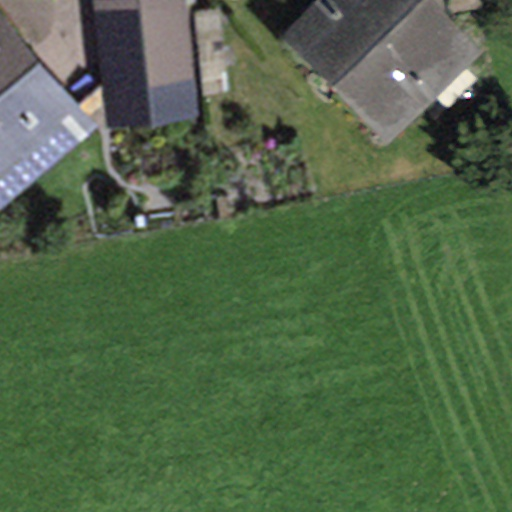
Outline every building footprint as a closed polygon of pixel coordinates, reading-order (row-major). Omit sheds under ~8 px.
[(150,122),(137,0),(92,0),(105,127),(150,122)] [(184,0),(137,0),(150,122),(197,117),(184,0)] [(384,151),(476,54),(419,0),(316,0),(273,46),(384,151)] [(0,75),(28,51),(0,18),(0,75)] [(0,198),(89,122),(28,51),(0,75),(0,198)]
